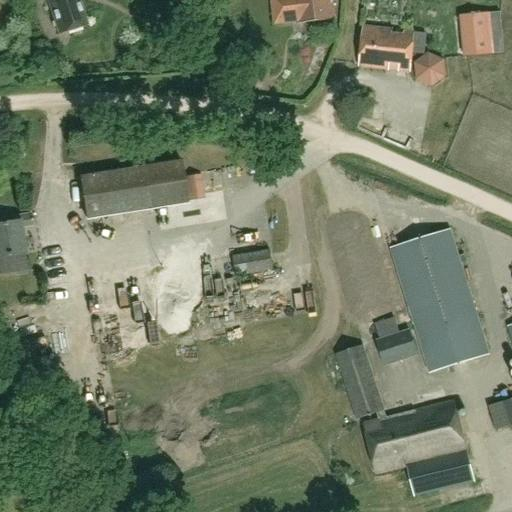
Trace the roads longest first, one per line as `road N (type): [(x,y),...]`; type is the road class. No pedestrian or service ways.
road 1 (track): [(0,105),(122,101),(239,113),(318,130),(511,213)]
road 2 (track): [(318,130),(348,0)]
road 3 (track): [(178,0),(223,78),(224,110)]
